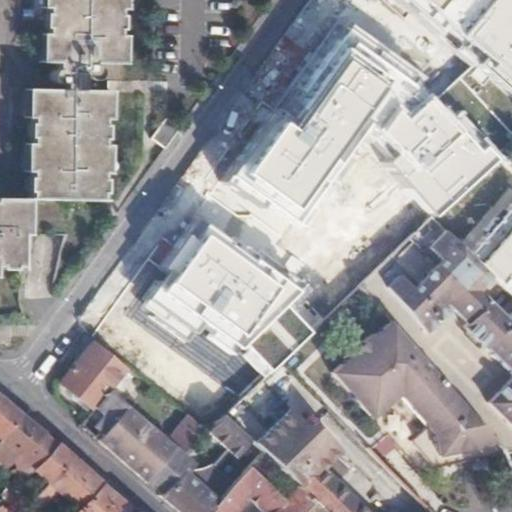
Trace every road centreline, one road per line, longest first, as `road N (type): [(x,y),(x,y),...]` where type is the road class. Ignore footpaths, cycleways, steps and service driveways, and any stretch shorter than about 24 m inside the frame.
road 1 (residential): [(299,0),(14,389)]
road 2 (residential): [(156,511),(14,389)]
